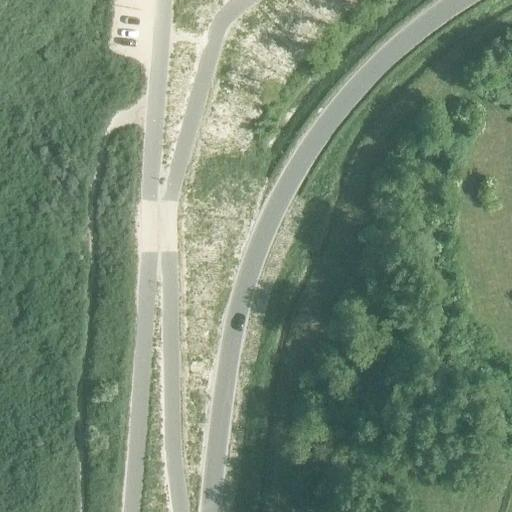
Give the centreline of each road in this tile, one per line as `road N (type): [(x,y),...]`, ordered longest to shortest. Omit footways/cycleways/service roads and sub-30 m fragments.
road 1 (tertiary): [(209,511),(237,317),(280,199),(335,114),(408,39),(466,0)]
road 2 (unknown): [(79,511),(94,174),(118,121),(154,122)]
